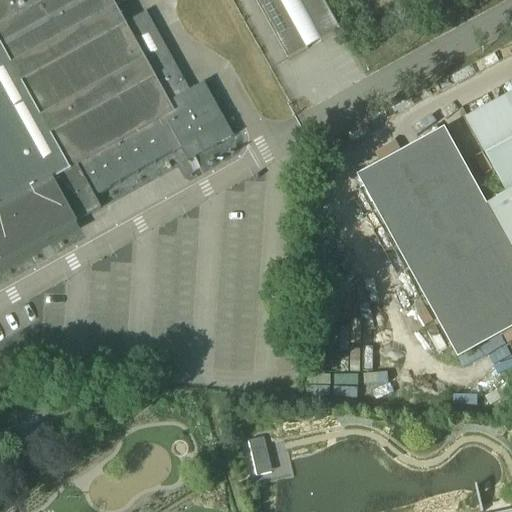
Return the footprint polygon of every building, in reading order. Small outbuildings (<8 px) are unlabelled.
[(0,0),(0,265),(72,226),(74,225),(73,224),(99,210),(93,198),(179,150),(186,162),(232,137),(203,83),(188,91),(153,29),(156,27),(154,24),(151,25),(144,12),(122,25),(113,8),(128,0),(0,0)] [(254,0),(288,60),(340,31),(323,0),(254,0)] [(511,95),(466,121),(506,194),(511,191),(511,95)] [(511,259),(443,133),(360,179),(458,356),(511,326),(511,259)] [(511,251),(511,193),(488,207),(511,251)] [(93,402),(72,407),(76,426),(97,421),(97,420),(94,404),(93,402)] [(262,438),(246,441),(250,453),(265,450),(264,445),(262,438)]
